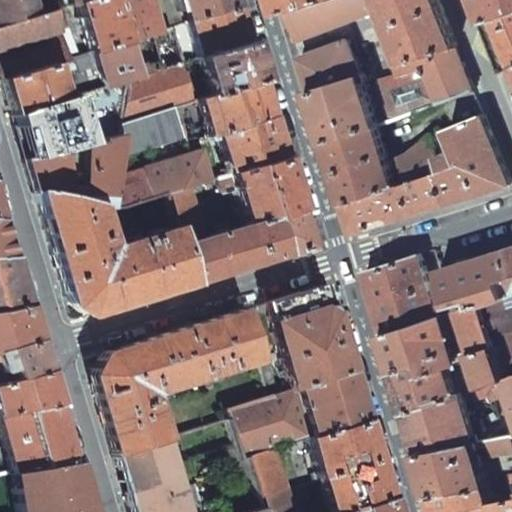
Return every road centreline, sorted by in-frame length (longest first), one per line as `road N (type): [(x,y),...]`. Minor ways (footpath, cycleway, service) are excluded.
road 1 (residential): [(337,257),(55,340)]
road 2 (residential): [(258,0),(337,257)]
road 3 (residential): [(337,257),(415,511)]
road 4 (residential): [(55,340),(0,157)]
road 5 (residential): [(511,206),(337,257)]
road 6 (residential): [(108,511),(55,340)]
